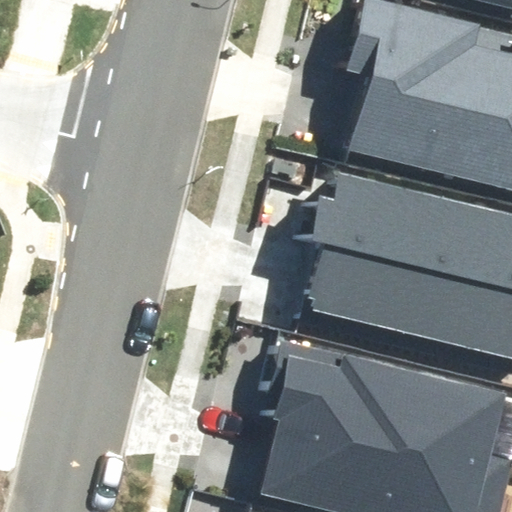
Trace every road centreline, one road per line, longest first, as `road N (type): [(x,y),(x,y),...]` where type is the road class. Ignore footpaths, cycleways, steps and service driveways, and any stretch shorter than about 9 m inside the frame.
road 1 (residential): [(141,151),(54,511)]
road 2 (residential): [(178,0),(141,151)]
road 3 (residential): [(0,113),(141,151)]
